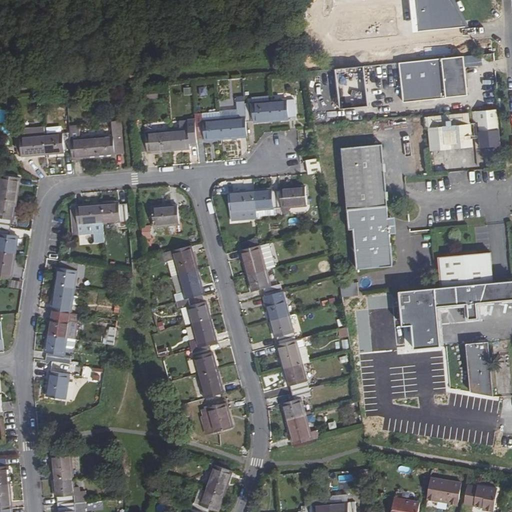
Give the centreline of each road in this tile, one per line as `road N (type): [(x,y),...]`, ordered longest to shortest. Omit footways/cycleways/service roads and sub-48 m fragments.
road 1 (residential): [(239,511),(259,455),(260,425),(194,173)]
road 2 (residential): [(194,173),(77,183),(55,195),(21,359)]
road 3 (residential): [(21,359),(34,511)]
